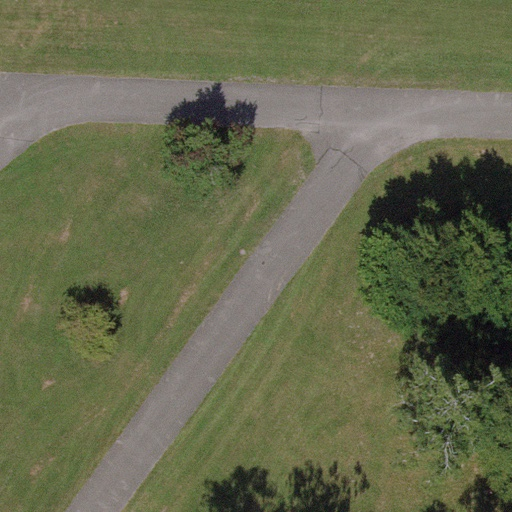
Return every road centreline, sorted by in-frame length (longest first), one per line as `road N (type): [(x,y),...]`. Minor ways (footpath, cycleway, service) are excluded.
road 1 (track): [(0,88),(511,112)]
road 2 (track): [(80,511),(388,107)]
